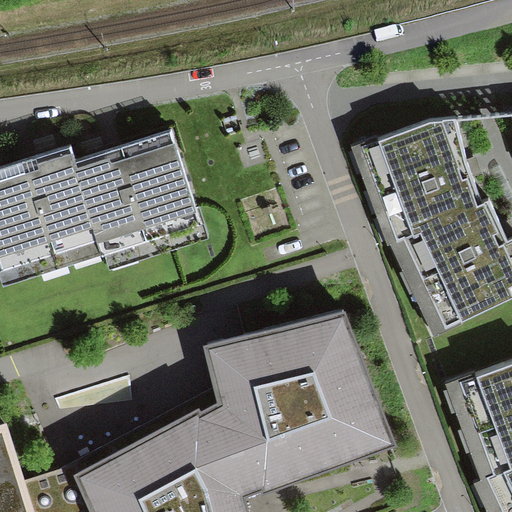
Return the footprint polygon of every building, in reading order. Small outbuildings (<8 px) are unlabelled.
[(431,121),(354,148),(388,247),(393,246),(481,206),(456,121),(431,121)] [(169,134),(76,164),(103,254),(108,269),(208,237),(198,208),(194,209),(169,134)] [(0,275),(4,287),(103,254),(76,164),(70,147),(0,170),(0,262),(3,270),(0,271),(0,275)] [(481,206),(393,246),(435,336),(511,298),(511,292),(509,287),(511,285),(511,239),(506,243),(490,203),(481,206)] [(396,448),(345,314),(204,345),(214,386),(63,467),(26,480),(7,424),(0,426),(0,511),(249,511),(247,499),(396,448)] [(511,363),(447,385),(483,480),(511,468),(511,363)] [(129,375),(57,398),(61,408),(132,400),(129,375)] [(511,511),(511,468),(483,480),(475,484),(488,511),(511,511)]
